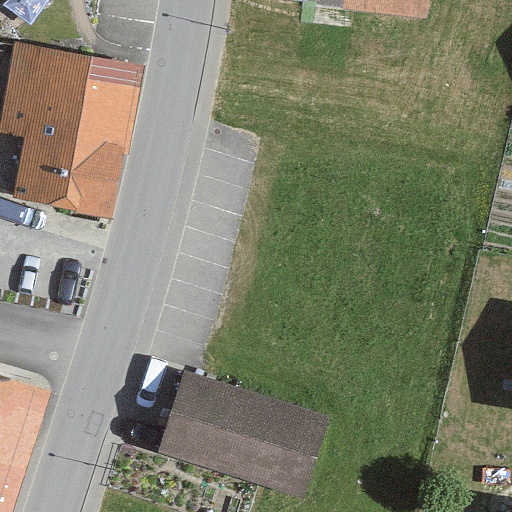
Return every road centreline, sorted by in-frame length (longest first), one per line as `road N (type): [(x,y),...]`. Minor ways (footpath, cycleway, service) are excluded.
road 1 (residential): [(187,0),(180,109),(97,376)]
road 2 (residential): [(97,376),(55,511)]
